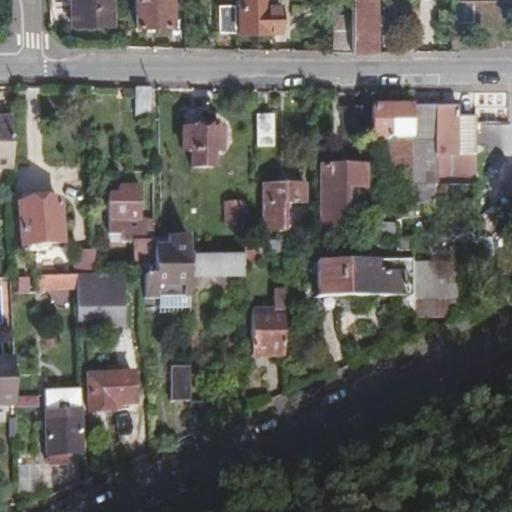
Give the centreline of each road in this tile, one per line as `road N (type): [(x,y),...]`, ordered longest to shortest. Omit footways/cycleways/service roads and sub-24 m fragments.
road 1 (secondary): [(511,67),(26,68)]
road 2 (secondary): [(122,511),(511,347)]
